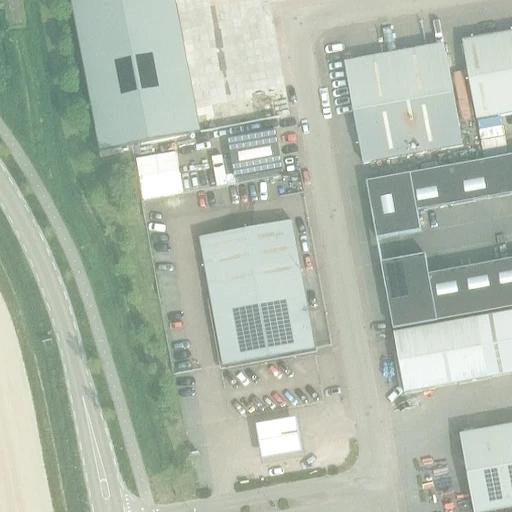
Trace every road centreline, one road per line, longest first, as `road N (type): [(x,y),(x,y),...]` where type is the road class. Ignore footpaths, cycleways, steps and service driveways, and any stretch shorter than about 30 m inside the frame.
road 1 (unclassified): [(449,0),(296,29),(376,488)]
road 2 (tertiary): [(107,511),(49,279),(0,181)]
road 3 (unclassified): [(242,511),(376,488)]
